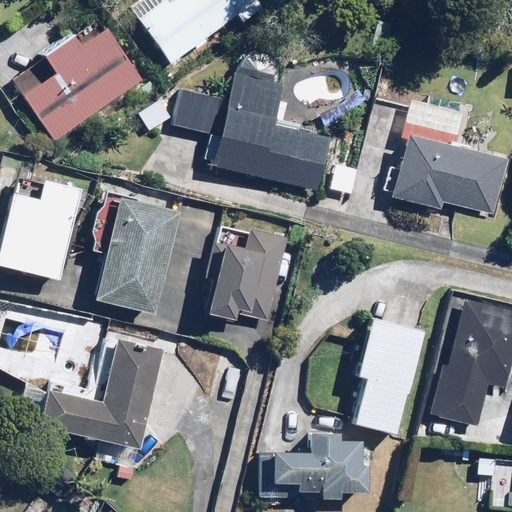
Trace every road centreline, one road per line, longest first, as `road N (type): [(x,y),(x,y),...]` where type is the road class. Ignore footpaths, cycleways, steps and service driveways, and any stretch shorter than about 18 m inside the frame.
road 1 (unknown): [(0,279),(239,345),(254,375),(224,511)]
road 2 (unknown): [(169,173),(511,265)]
